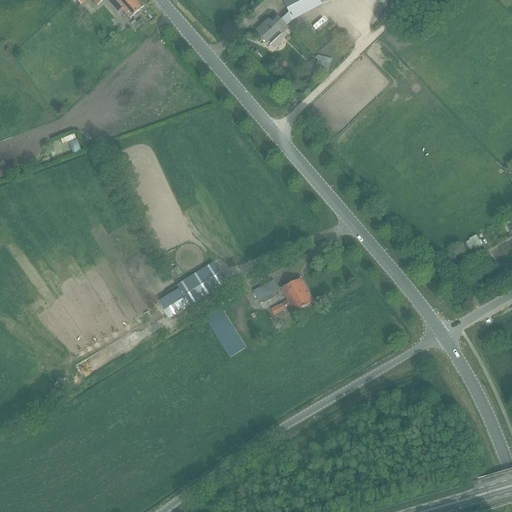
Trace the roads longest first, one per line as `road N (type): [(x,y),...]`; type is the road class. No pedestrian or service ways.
road 1 (unclassified): [(442,335),(270,435),(162,511)]
road 2 (tertiary): [(442,335),(275,134)]
road 3 (unclassified): [(413,0),(275,134)]
road 4 (tertiary): [(275,134),(160,0)]
road 5 (tertiary): [(511,477),(483,404),(442,335)]
